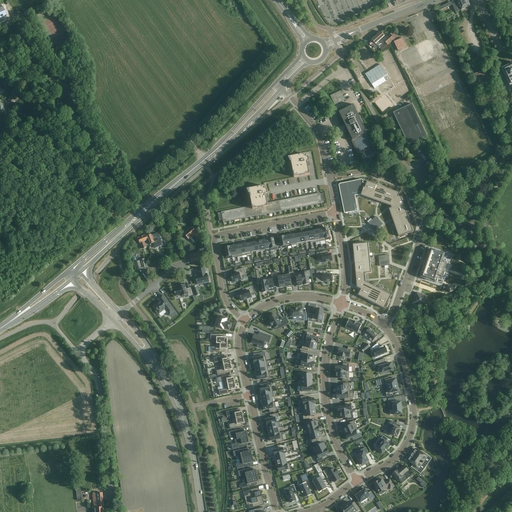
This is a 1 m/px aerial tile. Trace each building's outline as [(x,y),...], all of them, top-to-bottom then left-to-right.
[(470,6),(467,0),(455,0),(438,8),(439,11),(452,5),(456,12),(461,10),(470,6)] [(373,38),(371,40),(372,40),(374,42),(379,48),(380,47),(378,45),(380,44),(378,41),(384,36),(381,32),(377,35),(373,38)] [(383,40),(386,42),(386,43),(388,45),(396,37),(392,33),(383,40)] [(402,38),(394,42),(398,51),(406,47),(402,38)] [(426,52),(408,61),(419,84),(437,75),(432,64),(435,62),(433,57),(429,59),(426,52)] [(511,63),(501,69),(505,75),(504,75),(505,78),(506,78),(510,86),(511,84),(511,63)] [(385,81),(383,77),(386,75),(380,64),(365,74),(367,78),(371,84),(372,84),(374,88),(385,81)] [(473,77),(481,91),(496,83),(493,77),(492,78),(489,77),(486,70),(484,68),(473,74),(474,76),(473,77)] [(341,90),(330,96),(334,105),(345,100),(343,95),(341,90)] [(444,97),(433,102),(441,120),(464,110),(456,92),(449,95),(448,91),(442,93),(444,97)] [(12,103),(17,97),(12,94),(8,100),(12,103)] [(353,104),(338,112),(344,124),(344,125),(345,128),(352,141),(358,153),(363,150),(364,152),(373,147),(373,146),(367,134),(362,124),(358,114),(353,104)] [(427,136),(412,104),(393,112),(408,145),(427,136)] [(504,156),(496,152),(492,159),(501,163),(504,156)] [(306,154),(288,157),(290,162),(292,162),(293,164),(291,164),(294,177),(309,174),(307,162),(309,162),(308,157),(306,157),(306,154)] [(339,185),(339,186),(344,213),(357,211),(355,195),(360,195),(361,195),(391,206),(391,208),(389,209),(398,237),(413,232),(401,197),(398,196),(399,193),(367,181),(366,184),(363,183),(363,182),(363,181),(363,180),(362,180),(361,180),(361,179),(340,184),(339,184),(339,185)] [(256,205),(264,204),(267,203),(266,194),(268,194),(267,189),(265,189),(264,186),(247,189),(249,194),(251,194),(251,196),(250,196),(252,206),(256,205)] [(474,200),(466,195),(461,203),(470,208),(474,200)] [(273,212),(271,202),(267,203),(264,204),(265,213),(273,212)] [(265,213),(264,204),(256,205),(258,215),(265,213)] [(258,215),(256,205),(252,206),(248,207),(250,216),(258,215)] [(376,217),(368,223),(375,231),(383,224),(376,217)] [(188,239),(191,237),(195,242),(200,238),(192,227),(183,233),(188,239)] [(151,234),(146,236),(148,240),(149,244),(153,243),(155,248),(159,246),(157,241),(154,236),(154,237),(153,234),(151,235),(151,234)] [(137,238),(142,248),(142,249),(147,247),(144,241),(148,240),(146,236),(146,235),(137,238)] [(287,248),(284,236),(279,237),(280,243),(277,243),(278,249),(287,248)] [(278,249),(277,243),(274,244),(273,238),(268,239),(270,251),(278,249)] [(368,243),(353,244),(357,287),(361,289),(358,295),(384,309),(391,295),(365,282),(364,273),(371,272),(368,243)] [(421,277),(425,278),(424,278),(431,281),(435,282),(434,282),(435,282),(435,281),(437,276),(437,275),(442,276),(446,262),(442,261),(442,260),(443,259),(442,259),(444,254),(444,253),(444,254),(441,252),(434,250),(431,249),(430,249),(429,255),(428,255),(423,271),(421,277)] [(324,251),(317,253),(318,260),(322,259),(323,262),(326,262),(329,262),(329,261),(332,261),(332,260),(333,260),(332,256),(331,256),(331,254),(325,255),(324,251)] [(201,260),(200,256),(199,253),(190,256),(192,263),(201,260)] [(388,255),(378,256),(379,266),(389,265),(388,255)] [(199,275),(195,276),(197,284),(209,281),(207,273),(205,274),(204,268),(198,270),(199,275)] [(243,279),(242,276),(246,274),(243,268),(234,271),(235,274),(231,275),(231,278),(230,278),(232,282),(233,281),(233,282),(243,279)] [(310,270),(301,272),(303,285),(309,284),(308,277),(311,276),(310,270)] [(303,285),(301,272),(296,273),(295,271),(292,272),(293,278),(296,277),(298,286),(303,285)] [(327,271),(316,271),(316,278),(322,278),(322,281),(332,281),(333,281),(333,277),(332,277),(332,274),(327,274),(327,271)] [(290,278),(293,278),(292,272),(289,272),(289,273),(283,274),(286,287),(291,285),(290,278)] [(286,287),(283,274),(278,275),(277,274),(274,275),(275,281),(278,280),(280,288),(286,287)] [(272,282),(275,281),(274,275),(271,275),(271,277),(266,278),(268,291),(274,290),(272,282)] [(268,291),(266,278),(260,279),(262,292),(268,291)] [(179,288),(173,289),(176,296),(181,294),(181,296),(188,294),(188,296),(193,295),(190,287),(186,289),(185,284),(178,286),(179,288)] [(251,297),(250,294),(254,293),(251,286),(242,289),(244,292),(239,294),(240,296),(239,297),(240,300),(241,300),(241,301),(251,297)] [(426,296),(416,293),(412,303),(419,305),(420,301),(424,302),(426,296)] [(175,312),(162,295),(158,298),(160,301),(153,306),(156,310),(155,311),(157,314),(158,313),(159,314),(165,309),(169,316),(175,312)] [(303,313),(302,308),(297,308),(294,308),(294,309),(289,309),(290,317),(293,317),(293,320),(302,319),(303,319),(303,320),(307,320),(306,313),(303,313)] [(315,319),(322,321),(323,315),(322,315),(323,309),(316,308),(316,312),(315,315),(312,314),(311,320),(315,321),(315,319)] [(275,314),(269,317),(271,321),(269,321),(272,327),(273,326),(274,327),(280,324),(281,327),(285,325),(282,319),(278,321),(275,314)] [(223,330),(224,328),(229,330),(231,324),(226,322),(227,318),(219,316),(215,327),(223,330)] [(349,319),(345,327),(357,333),(361,325),(349,319)] [(373,332),(369,328),(363,334),(372,342),(377,336),(373,332)] [(306,331),(303,340),(316,343),(318,337),(311,336),(312,333),(306,331)] [(271,336),(260,333),(260,335),(258,335),(258,336),(254,334),(251,343),(258,345),(257,347),(261,348),(262,346),(263,346),(265,341),(269,343),(271,336)] [(227,337),(224,337),(224,334),(210,334),(210,339),(215,339),(215,343),(227,343),(227,342),(227,337)] [(315,349),(316,343),(303,340),(301,349),(307,350),(308,347),(315,349)] [(227,344),(227,343),(215,343),(215,347),(212,347),(211,352),(224,352),(224,349),(227,349),(227,344)] [(363,352),(370,347),(367,343),(361,349),(363,352)] [(373,351),(374,355),(375,357),(377,356),(378,358),(384,355),(383,354),(387,352),(386,350),(386,348),(385,348),(384,346),(383,347),(383,346),(379,348),(379,346),(377,343),(370,349),(372,352),(373,351)] [(338,349),(337,353),(338,353),(337,355),(340,356),(344,357),(345,357),(349,357),(350,353),(353,353),(354,348),(348,346),(347,349),(339,348),(339,349),(338,349)] [(301,351),(299,360),(313,362),(314,356),(306,355),(307,352),(301,351)] [(265,356),(264,352),(253,354),(254,358),(253,358),(254,363),(253,363),(253,364),(266,361),(265,356)] [(231,363),(230,358),(226,358),(226,355),(214,358),(215,363),(218,362),(219,366),(231,363),(230,363),(231,363)] [(392,369),(393,369),(393,368),(394,368),(392,363),(391,364),(391,363),(386,364),(384,359),(374,363),(375,366),(378,365),(381,373),(382,373),(382,374),(387,372),(386,371),(391,370),(392,370),(392,369)] [(312,368),(313,362),(299,360),(298,369),(304,370),(305,367),(312,368)] [(231,364),(231,363),(219,366),(220,370),(216,370),(217,375),(230,373),(229,370),(232,369),(231,364)] [(335,366),(335,372),(349,372),(349,363),(343,363),(342,366),(340,366),(335,366)] [(312,374),(304,374),(304,371),(298,372),(298,375),(301,374),(301,380),(312,379),(312,374)] [(270,377),(268,372),(256,374),(256,375),(257,380),(270,377)] [(348,381),(349,372),(335,372),(335,378),(342,378),(342,381),(348,381)] [(235,382),(234,377),(231,378),(230,375),(216,378),(217,383),(221,382),(222,386),(235,383),(235,382)] [(386,383),(387,387),(397,384),(397,382),(396,382),(395,378),(389,380),(389,377),(375,380),(377,386),(386,383)] [(260,388),(259,388),(260,394),(273,391),(271,386),(271,382),(260,385),(260,388)] [(336,387),(336,393),(350,392),(349,382),(342,383),(343,386),(336,387)] [(235,384),(235,383),(222,386),(222,389),(219,390),(220,395),(234,392),(233,389),(236,389),(235,384)] [(398,387),(397,384),(387,387),(388,391),(385,391),(386,397),(393,395),(392,392),(399,391),(398,387)] [(350,400),(350,392),(336,393),(337,399),(344,398),(344,401),(350,400)] [(301,405),(314,404),(313,398),(307,399),(306,396),(300,397),(300,400),(302,400),(302,405),(301,405)] [(395,398),(388,399),(388,403),(392,403),(393,415),(402,414),(401,401),(396,402),(395,398)] [(338,407),(339,412),(352,410),(351,401),(344,402),(345,405),(338,407)] [(277,411),(275,402),(262,405),(263,410),(269,409),(269,412),(277,411)] [(238,409),(226,412),(227,417),(231,416),(231,420),(243,417),(242,411),(239,412),(238,409)] [(316,415),(315,409),(302,411),(303,420),(309,419),(309,416),(316,415)] [(353,419),(352,410),(339,412),(340,419),(347,417),(347,420),(353,419)] [(270,418),(265,419),(266,425),(279,422),(277,422),(275,417),(278,417),(277,413),(269,415),(270,418)] [(241,423),(244,423),(243,417),(231,420),(232,423),(229,424),(230,429),(242,427),(241,423)] [(309,420),(303,422),(305,430),(318,426),(316,421),(310,423),(309,420)] [(345,434),(357,429),(354,420),(348,423),(349,426),(348,426),(343,429),(345,434)] [(397,423),(390,420),(388,426),(392,428),(390,434),(394,435),(393,435),(394,436),(395,436),(397,437),(399,433),(398,433),(400,428),(396,426),(397,423)] [(280,427),(279,422),(266,425),(267,430),(280,427)] [(319,432),(318,426),(305,430),(307,436),(319,432)] [(280,427),(267,430),(269,436),(281,433),(281,432),(279,433),(278,428),(280,427)] [(235,440),(247,437),(247,436),(246,431),(243,432),(242,429),(228,432),(229,437),(234,436),(235,440)] [(357,429),(345,434),(347,440),(358,435),(355,430),(357,429)] [(321,437),(319,432),(307,436),(308,435),(309,441),(321,437)] [(284,441),(281,433),(269,436),(270,441),(275,440),(276,443),(284,441)] [(389,444),(386,442),(388,439),(383,435),(378,441),(381,443),(376,449),(376,450),(378,453),(379,452),(382,454),(385,450),(384,450),(389,444)] [(248,437),(247,437),(235,440),(235,443),(231,444),(232,449),(247,446),(246,443),(247,443),(249,442),(247,437),(248,437)] [(326,449),(324,443),(313,448),(316,453),(314,454),(326,449)] [(283,447),(273,450),(274,455),(274,456),(284,453),(283,447)] [(358,459),(361,465),(366,463),(365,462),(368,460),(365,455),(368,453),(365,447),(360,450),(361,452),(356,455),(356,456),(355,456),(357,459),(358,459)] [(238,455),(239,459),(252,456),(251,450),(248,451),(247,448),(233,451),(234,456),(238,455)] [(329,454),(326,449),(314,454),(318,462),(323,460),(322,457),(329,454)] [(426,456),(416,449),(408,461),(413,464),(411,467),(421,474),(422,471),(418,468),(426,456)] [(253,462),(252,456),(239,459),(240,463),(236,464),(237,469),(251,466),(250,462),(253,462)] [(289,463),(287,464),(276,466),(277,466),(278,472),(281,471),(282,474),(291,472),(289,463)] [(322,472),(318,464),(314,465),(318,474),(321,472),(322,472)] [(402,468),(398,471),(397,470),(392,474),(398,481),(399,480),(402,483),(412,475),(408,470),(404,466),(402,468)] [(243,475),(244,479),(257,476),(255,470),(252,471),(252,468),(237,471),(239,476),(243,475)] [(326,469),(323,471),(327,478),(330,476),(334,482),(340,479),(337,474),(338,474),(335,469),(334,469),(334,468),(328,472),(326,469)] [(309,480),(306,474),(300,476),(303,483),(299,485),(304,497),(311,494),(305,481),(309,480)] [(257,476),(244,479),(245,483),(241,484),(242,489),(256,485),(255,482),(258,481),(257,476)] [(416,479),(421,483),(420,484),(424,488),(427,484),(418,476),(416,479)] [(313,481),(319,492),(326,487),(320,477),(313,481)] [(388,486),(390,489),(394,487),(390,480),(384,483),(382,479),(374,483),(378,490),(378,491),(379,491),(381,494),(385,492),(384,489),(387,487),(388,486)] [(288,498),(290,502),(296,500),(293,493),(296,492),(293,485),(290,486),(292,491),(286,493),(287,494),(286,495),(287,498),(288,498)] [(262,495),(261,492),(259,492),(258,488),(243,491),(245,496),(246,495),(247,500),(246,500),(262,496),(262,495)] [(359,493),(355,495),(360,502),(367,498),(369,501),(375,497),(371,491),(368,493),(365,489),(361,491),(358,492),(359,493)] [(103,511),(102,493),(92,494),(93,511),(103,511)] [(263,500),(262,496),(246,500),(247,504),(249,504),(250,508),(263,505),(261,500),(263,500)] [(343,504),(340,507),(343,511),(349,511),(355,508),(357,511),(360,509),(354,501),(351,504),(350,502),(346,505),(345,503),(343,504)]
